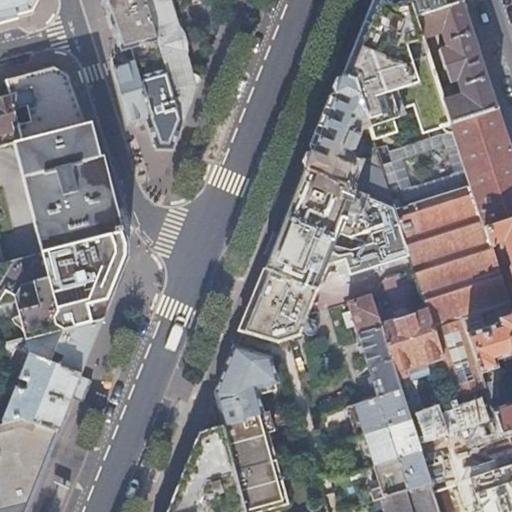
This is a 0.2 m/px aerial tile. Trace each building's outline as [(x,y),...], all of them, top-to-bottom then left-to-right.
[(0,0),(0,20),(5,19),(29,13),(36,0),(0,0)] [(99,0),(101,4),(106,19),(108,18),(110,24),(108,25),(113,37),(117,48),(119,47),(120,52),(131,49),(134,62),(160,55),(146,5),(144,0),(99,0)] [(159,0),(160,1),(146,5),(160,55),(180,124),(199,79),(191,75),(171,4),(180,0),(159,0)] [(393,7),(389,0),(371,0),(368,10),(420,31),(416,18),(411,2),(393,7)] [(416,0),(411,2),(416,18),(462,3),(460,0),(416,0)] [(416,18),(420,31),(423,41),(440,35),(445,49),(438,52),(448,85),(455,83),(459,96),(443,102),(445,108),(450,124),(496,110),(479,56),(462,3),(416,18)] [(396,132),(392,121),(396,119),(394,112),(414,106),(417,117),(445,108),(443,102),(423,41),(420,31),(368,10),(360,28),(349,55),(341,76),(354,82),(354,83),(368,128),(372,140),(396,132)] [(180,124),(160,55),(134,62),(150,116),(145,118),(149,129),(155,147),(171,148),(176,136),(180,124)] [(150,116),(134,62),(113,68),(120,96),(127,123),(145,118),(150,116)] [(17,126),(21,142),(84,125),(66,76),(62,74),(59,73),(51,69),(30,75),(6,81),(10,98),(17,126)] [(310,153),(303,170),(393,206),(390,199),(377,157),(363,161),(356,158),(353,152),(361,130),(368,128),(354,83),(354,82),(341,76),(331,99),(313,144),(310,153)] [(0,100),(0,134),(11,131),(9,128),(17,126),(10,98),(0,100)] [(395,214),(409,257),(427,311),(442,357),(446,371),(455,397),(484,387),(482,383),(479,373),(467,334),(462,319),(493,310),(508,305),(505,295),(498,274),(489,247),(484,229),(511,220),(511,159),(496,110),(450,124),(450,126),(470,190),(424,205),(395,214)] [(18,142),(46,251),(122,231),(116,215),(110,202),(105,184),(90,142),(84,125),(21,142),(18,142)] [(377,157),(390,199),(419,189),(424,205),(470,190),(450,126),(375,150),(377,157)] [(39,252),(46,251),(18,142),(12,144),(39,252)] [(262,271),(238,332),(276,341),(295,337),(323,267),(332,264),(337,278),(346,275),(347,277),(409,257),(395,214),(393,206),(303,170),(262,271)] [(390,199),(393,206),(395,214),(424,205),(419,189),(390,199)] [(511,220),(484,229),(489,247),(503,243),(510,265),(508,271),(498,274),(505,295),(511,293),(511,314),(511,315),(511,316),(511,317),(511,220)] [(0,302),(5,295),(14,301),(19,321),(8,323),(8,324),(8,325),(9,326),(9,327),(10,328),(11,328),(13,331),(17,333),(19,333),(20,335),(21,337),(22,339),(23,341),(35,338),(102,320),(118,279),(127,257),(127,244),(122,231),(46,251),(39,252),(2,262),(0,262),(0,302)] [(394,372),(379,326),(370,298),(347,305),(349,313),(343,315),(347,329),(354,327),(376,397),(345,408),(364,470),(371,468),(379,492),(372,494),(374,501),(379,499),(403,492),(409,490),(411,496),(431,490),(429,484),(419,452),(406,412),(394,372)] [(511,315),(508,305),(493,310),(496,321),(511,316),(511,315)] [(427,311),(379,326),(394,372),(442,357),(427,311)] [(511,317),(511,316),(496,321),(497,325),(467,334),(479,373),(495,368),(495,367),(500,365),(498,360),(511,355),(511,317)] [(31,349),(82,370),(83,365),(93,343),(102,320),(35,338),(31,349)] [(269,356),(231,348),(218,382),(212,397),(220,426),(245,511),(261,511),(288,504),(266,432),(272,430),(267,411),(261,413),(253,388),(257,387),(259,394),(275,389),(273,383),(276,382),(269,356)] [(82,370),(31,349),(19,380),(28,384),(26,388),(19,386),(17,390),(15,390),(3,422),(19,417),(56,433),(65,410),(69,401),(82,370)] [(433,375),(443,400),(455,397),(446,371),(433,375)] [(482,383),(484,387),(488,399),(498,396),(494,380),(482,383)] [(511,402),(491,410),(499,436),(511,431),(511,402)] [(0,511),(28,504),(56,433),(19,417),(3,422),(0,422),(0,511)] [(245,511),(220,426),(197,432),(165,511),(245,511)] [(409,511),(403,492),(379,499),(383,511),(409,511)] [(511,511),(511,502),(491,509),(492,511),(511,511)]
